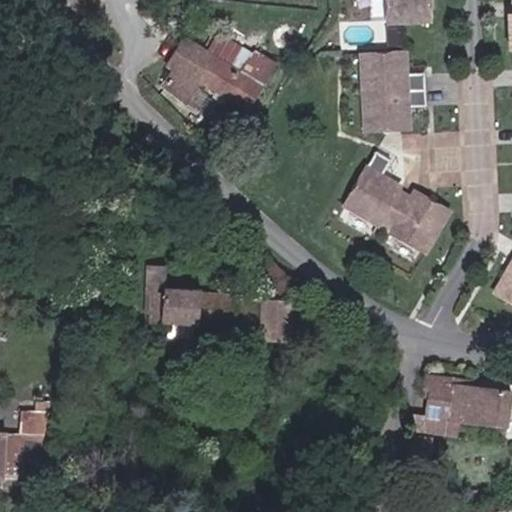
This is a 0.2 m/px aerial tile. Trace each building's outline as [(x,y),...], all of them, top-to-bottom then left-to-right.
[(430,19),(429,0),(387,0),(388,20),(430,19)] [(224,39),(210,58),(240,76),(252,57),(224,39)] [(199,77),(244,106),(270,67),(252,57),(240,76),(210,58),(183,41),(167,65),(174,70),(162,87),(183,101),(199,77)] [(425,106),(426,73),(408,72),(408,51),(362,53),(365,129),(409,131),(409,105),(425,106)] [(12,108),(0,105),(0,120),(7,123),(12,108)] [(422,251),(447,211),(413,192),(408,200),(394,191),(398,185),(379,172),(388,159),(373,152),(341,205),(374,224),(377,219),(390,227),(388,232),(422,251)] [(0,241),(0,260),(10,265),(24,228),(7,224),(0,241)] [(293,340),(297,291),(265,264),(262,276),(240,274),(240,266),(207,264),(205,291),(164,288),(164,294),(151,293),(150,320),(258,325),(258,339),(293,340)] [(511,264),(493,296),(511,307),(511,264)] [(438,396),(433,418),(454,421),(511,428),(511,392),(431,380),(428,393),(438,396)] [(22,405),(22,428),(23,433),(41,434),(41,405),(22,405)] [(454,421),(433,418),(429,434),(439,434),(452,435),(454,421)] [(6,452),(7,428),(0,427),(0,474),(22,475),(23,453),(6,452)] [(6,452),(23,453),(23,433),(22,428),(7,428),(6,452)] [(422,434),(418,465),(434,467),(439,434),(429,434),(422,434)] [(416,481),(431,483),(434,467),(418,465),(416,481)]
